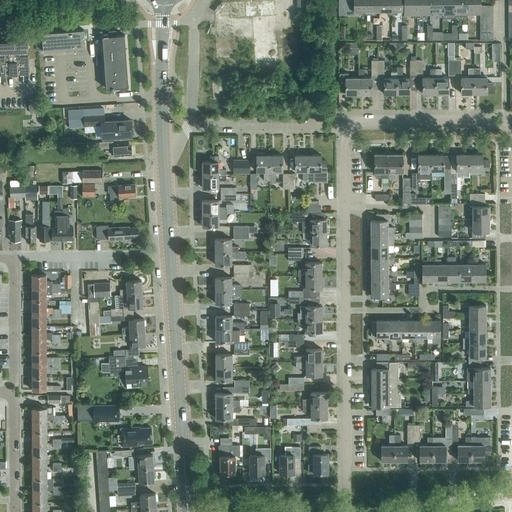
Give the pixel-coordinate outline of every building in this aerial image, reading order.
[(367,15),(366,0),(338,0),(339,15),(355,15),(355,11),(362,11),(362,15),(367,15)] [(380,11),(379,0),(366,0),(367,15),(372,15),(372,11),(380,11)] [(392,11),(392,0),(379,0),(380,11),(387,11),(387,15),(392,14),(392,11)] [(404,0),(392,0),(392,11),(392,14),(397,14),(397,11),(405,11),(404,0)] [(417,14),(417,0),(404,0),(405,11),(405,14),(412,14),(412,17),(417,17),(417,14)] [(430,13),(429,0),(417,0),(417,14),(417,17),(422,17),(422,14),(430,13)] [(443,17),(442,0),(429,0),(430,13),(437,13),(437,17),(442,17),(443,17)] [(455,13),(455,0),(442,0),(443,17),(447,17),(447,13),(455,13)] [(468,17),(467,0),(455,0),(455,13),(455,17),(456,17),(457,18),(462,18),(463,17),(468,17)] [(480,13),(480,11),(481,5),(480,0),(467,0),(468,17),(473,17),(473,13),(480,13)] [(43,51),(85,47),(84,29),(42,33),(43,51)] [(114,87),(129,86),(125,34),(102,36),(106,88),(112,88),(112,89),(114,89),(114,87)] [(21,74),(30,73),(29,53),(28,53),(28,48),(29,48),(28,41),(20,41),(21,44),(15,44),(15,41),(0,41),(0,74),(6,74),(6,73),(9,73),(9,74),(18,74),(18,73),(21,73),(21,74)] [(410,94),(410,77),(403,77),(403,66),(397,66),(397,72),(397,94),(410,94)] [(474,93),(474,68),(468,68),(468,77),(461,77),(461,93),(474,93)] [(487,77),(480,77),(480,68),(474,68),(474,93),(487,93),(487,77)] [(371,77),(364,77),(364,69),(359,69),(359,77),(358,77),(359,94),(372,94),(371,77)] [(436,94),(435,69),(430,69),(430,77),(423,77),(423,94),(436,94)] [(448,77),(442,77),(441,69),(435,69),(436,94),(449,93),(448,77)] [(397,94),(397,72),(392,72),(392,77),(384,77),(384,94),(397,94)] [(359,94),(358,77),(348,78),(348,73),(339,73),(339,84),(346,84),(346,94),(359,94)] [(39,98),(29,99),(29,108),(39,108),(39,98)] [(84,109),(68,110),(69,127),(85,126),(101,125),(101,122),(104,121),(103,108),(84,109)] [(104,121),(101,122),(101,125),(102,138),(113,137),(132,136),(131,120),(112,121),(104,121)] [(132,153),(133,152),(132,148),(131,147),(131,146),(129,146),(129,142),(113,143),(113,141),(99,142),(100,148),(108,148),(108,146),(113,146),(113,156),(132,154),(132,153)] [(270,180),(270,155),(264,155),(264,153),(257,153),(257,155),(257,171),(264,171),(264,180),(270,180)] [(321,154),(308,155),(308,181),(314,181),(314,171),(327,171),(327,160),(321,160),(321,154)] [(389,178),(389,154),(375,154),(375,172),(381,172),(381,178),(389,178)] [(403,154),(389,154),(389,178),(395,178),(395,172),(403,172),(403,154)] [(431,176),(431,154),(418,154),(418,170),(412,170),(412,186),(418,186),(418,179),(432,179),(432,176),(431,176)] [(444,168),(444,154),(431,154),(431,176),(432,176),(444,176),(444,188),(450,188),(450,172),(450,168),(444,168)] [(470,177),(470,170),(469,154),(457,154),(457,172),(450,172),(450,188),(451,188),(451,203),(457,203),(457,178),(470,177)] [(482,154),(469,154),(470,170),(483,170),(489,170),(489,160),(483,160),(482,154)] [(219,169),(219,161),(219,155),(210,155),(210,161),(202,161),(202,174),(226,174),(226,169),(219,169)] [(283,155),(270,155),(270,180),(270,182),(276,182),(276,171),(283,171),(283,155)] [(308,181),(308,155),(295,155),(295,171),(303,171),(303,181),(308,181)] [(249,174),(250,159),(233,159),(233,173),(249,174)] [(37,183),(36,165),(25,165),(26,183),(37,183)] [(82,170),(82,171),(82,182),(102,181),(102,169),(82,170)] [(82,182),(82,171),(62,171),(62,183),(72,183),(72,182),(82,182)] [(219,187),(219,180),(226,180),(226,174),(202,174),(202,187),(219,187)] [(95,196),(95,183),(83,183),(83,196),(95,196)] [(25,196),(25,185),(24,184),(10,184),(10,197),(14,197),(25,196)] [(119,197),(135,196),(135,184),(108,186),(108,193),(110,193),(111,200),(119,199),(119,197)] [(38,196),(38,185),(25,185),(25,196),(38,196)] [(48,194),(48,185),(39,185),(39,194),(48,194)] [(470,193),(470,203),(485,203),(485,193),(470,193)] [(202,200),(202,213),(227,213),(234,213),(234,204),(226,204),(226,207),(219,207),(219,200),(202,200)] [(49,240),(49,214),(49,201),(42,201),(42,226),(39,226),(39,240),(49,240)] [(489,206),(485,206),(472,206),(472,213),(469,213),(469,219),(489,218),(489,206)] [(63,210),(62,210),(62,240),(73,240),(73,227),(69,227),(69,208),(63,208),(63,210)] [(62,240),(62,210),(54,210),(54,227),(52,227),(52,240),(62,240)] [(323,212),(320,212),(308,212),(293,213),(293,220),(303,220),(303,232),(327,232),(327,219),(324,219),(323,212)] [(219,226),(219,219),(227,219),(227,213),(202,213),(202,226),(219,226)] [(36,226),(33,226),(33,214),(26,214),(26,240),(36,240),(36,226)] [(371,220),(371,233),(388,233),(388,220),(389,220),(389,214),(376,214),(376,220),(371,220)] [(489,231),(489,218),(469,219),(469,224),(473,224),(473,231),(472,231),(472,238),(485,237),(485,231),(489,231)] [(20,226),(21,226),(21,220),(9,220),(9,235),(10,235),(10,241),(20,241),(20,226)] [(129,226),(118,227),(108,228),(108,225),(96,226),(97,239),(108,238),(108,240),(130,239),(130,237),(138,237),(138,227),(129,228),(129,226)] [(327,245),(327,232),(303,232),(303,238),(310,238),(310,245),(327,245)] [(394,233),(388,233),(371,233),(371,245),(388,245),(394,245),(394,233)] [(215,238),(215,251),(238,251),(238,246),(231,246),(231,238),(215,238)] [(388,252),(388,245),(371,245),(371,258),(394,258),(394,252),(388,252)] [(245,251),(238,251),(215,251),(215,264),(232,264),(232,258),(245,258),(245,251)] [(460,280),(460,264),(456,264),(456,256),(447,256),(447,264),(448,281),(460,280)] [(388,270),(388,263),(394,263),(394,258),(371,258),(371,270),(388,270)] [(448,281),(447,264),(441,264),(441,259),(435,259),(435,264),(435,281),(448,281)] [(486,263),(478,263),(478,259),(473,259),(473,263),(473,280),(486,280),(486,263)] [(435,281),(435,264),(428,264),(428,260),(422,260),(422,264),(422,281),(435,281)] [(305,262),(305,269),(298,269),(298,275),(322,275),(322,262),(305,262)] [(473,280),(473,263),(460,264),(460,280),(473,280)] [(388,277),(388,270),(371,270),(371,283),(392,283),(392,277),(388,277)] [(46,283),(46,274),(30,274),(30,281),(32,281),(32,287),(61,287),(61,283),(46,283)] [(322,288),(322,275),(298,275),(298,281),(305,281),(305,288),(322,288)] [(215,277),(215,290),(241,290),(241,284),(232,284),(232,277),(215,277)] [(126,281),(127,288),(120,289),(120,295),(142,293),(141,280),(126,281)] [(110,282),(94,283),(95,296),(97,296),(111,295),(110,282)] [(388,296),(388,289),(396,289),(396,283),(392,283),(371,283),(371,296),(388,296)] [(419,295),(419,284),(408,284),(408,296),(419,295)] [(61,292),(61,288),(61,287),(32,287),(32,300),(46,300),(46,295),(52,294),(52,292),(61,292)] [(232,303),(232,295),(241,295),(241,290),(215,290),(215,303),(232,303)] [(143,307),(142,293),(120,295),(121,308),(123,308),(143,307)] [(61,313),(61,309),(60,309),(46,309),(46,300),(32,300),(32,313),(46,313),(52,313),(61,313)] [(60,300),(60,309),(61,309),(61,313),(71,313),(71,300),(60,300)] [(278,317),(278,304),(270,304),(270,317),(278,317)] [(322,305),(320,305),(306,305),(306,312),(298,312),(298,318),(322,318),(322,305)] [(454,317),(454,311),(448,311),(448,305),(443,305),(443,318),(454,317)] [(469,305),(469,312),(465,312),(465,318),(486,318),(486,305),(469,305)] [(32,325),(46,325),(46,313),(32,313),(32,325)] [(215,315),(215,328),(244,328),(244,322),(232,322),(232,315),(215,315)] [(322,331),(322,318),(298,318),(298,324),(306,324),(306,331),(322,331)] [(486,330),(486,318),(465,318),(465,323),(469,323),(469,330),(486,330)] [(144,319),(134,319),(129,320),(129,327),(122,328),(122,333),(145,332),(144,319)] [(389,337),(389,320),(376,320),(376,321),(371,321),(371,337),(384,337),(384,343),(389,343),(389,337)] [(402,337),(402,320),(389,320),(389,337),(396,337),(396,341),(402,341),(402,337)] [(415,337),(415,320),(402,320),(402,337),(409,337),(409,342),(415,342),(415,337)] [(427,337),(427,320),(415,320),(415,337),(427,337)] [(440,320),(427,320),(427,337),(432,337),(432,343),(440,343),(440,337),(440,320)] [(52,332),(46,332),(46,325),(32,325),(32,338),(46,338),(46,339),(52,339),(52,338),(61,338),(61,334),(52,334),(52,332)] [(100,335),(100,327),(90,327),(90,335),(100,335)] [(244,334),(244,328),(215,328),(215,341),(232,341),(232,334),(244,334)] [(486,343),(486,330),(469,330),(469,337),(463,337),(463,343),(486,343)] [(146,345),(145,332),(122,333),(123,339),(130,339),(131,346),(146,345)] [(46,351),(46,339),(46,338),(32,338),(32,351),(46,351)] [(486,356),(486,343),(463,343),(463,348),(469,348),(469,356),(469,362),(482,362),(481,356),(486,356)] [(306,349),(306,356),(296,356),(296,362),(322,362),(322,349),(306,349)] [(61,357),(46,357),(46,351),(32,351),(32,364),(46,364),(52,364),(61,364),(61,357)] [(216,354),(216,367),(232,367),(232,354),(216,354)] [(115,356),(108,357),(109,372),(118,371),(119,375),(126,375),(126,381),(127,388),(139,387),(139,385),(148,384),(147,367),(140,367),(140,366),(126,367),(125,355),(115,356)] [(275,362),(270,367),(275,371),(279,367),(275,362)] [(322,374),(322,362),(296,362),(296,368),(306,368),(306,375),(322,374)] [(399,380),(399,362),(377,362),(377,368),(372,368),(372,406),(389,406),(389,405),(401,405),(401,380),(399,380)] [(482,367),(482,362),(469,362),(469,368),(473,368),(474,375),(467,375),(467,381),(474,380),(490,380),(490,367),(482,367)] [(32,377),(46,377),(46,364),(32,364),(32,377)] [(232,380),(232,367),(216,367),(216,380),(232,380)] [(53,385),(46,385),(46,377),(32,377),(32,390),(46,390),(61,390),(61,385),(52,385),(53,385)] [(491,393),(490,380),(474,380),(474,393),(491,393)] [(216,392),(216,405),(240,405),(240,400),(232,400),(232,392),(216,392)] [(311,392),(311,399),(303,399),(303,405),(327,405),(327,392),(311,392)] [(491,406),(491,393),(474,393),(474,400),(466,400),(466,406),(491,406)] [(232,418),(232,412),(240,412),(240,405),(216,405),(216,418),(232,418)] [(327,405),(303,405),(302,405),(302,411),(311,411),(311,418),(327,418),(327,405)] [(120,420),(120,406),(77,407),(77,421),(120,420)] [(53,413),(47,413),(47,407),(32,407),(32,419),(47,419),(53,419),(61,419),(61,415),(53,415),(53,413)] [(32,431),(47,431),(47,419),(32,419),(32,431)] [(446,461),(445,449),(452,449),(452,443),(452,424),(445,424),(445,436),(433,436),(433,437),(433,461),(446,461)] [(152,443),(151,427),(139,428),(139,427),(120,428),(121,446),(141,445),(140,444),(152,443)] [(47,443),(47,431),(32,431),(32,443),(47,443)] [(394,461),(394,445),(394,434),(389,434),(389,445),(381,445),(382,461),(394,461)] [(490,444),(484,444),(476,444),(476,436),(471,437),(471,460),(484,460),(484,454),(490,454),(490,444)] [(433,461),(433,437),(427,437),(427,444),(420,444),(420,461),(433,461)] [(471,460),(471,437),(466,437),(466,444),(458,444),(458,460),(471,460)] [(47,455),(47,443),(32,443),(32,455),(47,455)] [(235,456),(240,456),(240,445),(219,445),(219,456),(221,456),(221,473),(235,473),(235,456)] [(407,445),(394,445),(394,461),(407,461),(407,445)] [(294,458),(301,458),(301,446),(285,447),(285,455),(280,455),(280,473),(294,473),(294,458)] [(314,455),(314,464),(309,464),(309,472),(328,472),(328,454),(321,454),(321,446),(309,446),(309,455),(314,455)] [(264,459),(271,459),(271,448),(256,448),(256,455),(250,455),(250,473),(264,473),(264,459)] [(138,455),(139,468),(153,467),(152,454),(138,455)] [(47,466),(47,455),(32,455),(32,466),(47,466)] [(32,478),(47,478),(47,466),(32,466),(32,478)] [(154,481),(153,467),(139,468),(139,482),(154,481)] [(53,484),(47,484),(47,478),(32,478),(32,490),(47,490),(53,490),(61,490),(61,486),(53,486),(53,484)] [(47,502),(47,490),(32,490),(32,502),(47,502)] [(140,494),(141,501),(131,502),(131,508),(135,508),(156,506),(155,493),(140,494)] [(46,511),(47,507),(47,502),(32,502),(32,511),(46,511)]
